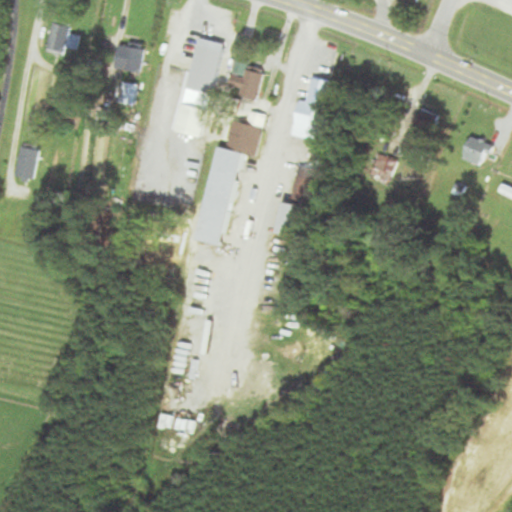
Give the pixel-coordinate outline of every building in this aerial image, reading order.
[(80,52),(81,34),(72,34),(73,21),(53,20),(51,51),(80,52)] [(186,100),(211,106),(226,43),(201,37),(186,100)] [(141,72),(146,47),(121,42),(116,67),(141,72)] [(259,99),(266,70),(249,65),(247,76),(234,72),(229,91),(259,99)] [(313,96),(327,102),(333,87),(326,84),(324,89),(317,86),(313,96)] [(293,132),(320,141),(330,108),(303,100),(293,132)] [(410,139),(427,146),(440,116),(422,108),(410,139)] [(246,136),(246,145),(262,145),(262,124),(235,124),(235,136),(246,136)] [(463,158),(485,167),(495,146),(473,136),(463,158)] [(44,148),(26,142),(16,176),(33,181),(44,148)] [(199,239),(223,245),(245,152),(220,146),(199,239)] [(321,174),(306,166),(290,194),(305,202),(321,174)] [(501,193),(511,197),(511,183),(506,181),(501,193)] [(308,206),(284,202),(279,232),(303,236),(308,206)]
